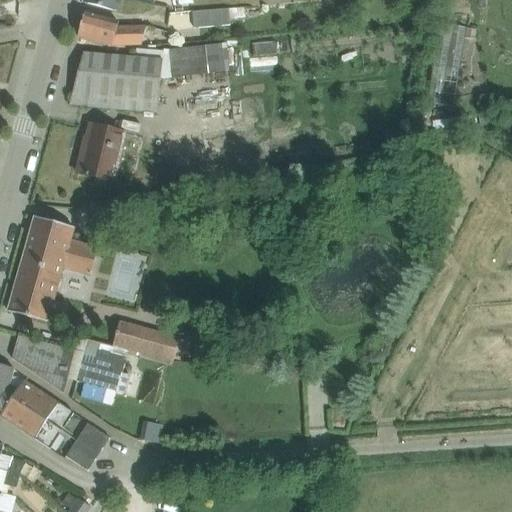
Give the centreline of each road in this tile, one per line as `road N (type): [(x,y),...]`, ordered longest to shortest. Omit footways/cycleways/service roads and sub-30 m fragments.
road 1 (unclassified): [(0,434),(94,485),(169,467),(511,446)]
road 2 (tertiary): [(53,0),(0,192)]
